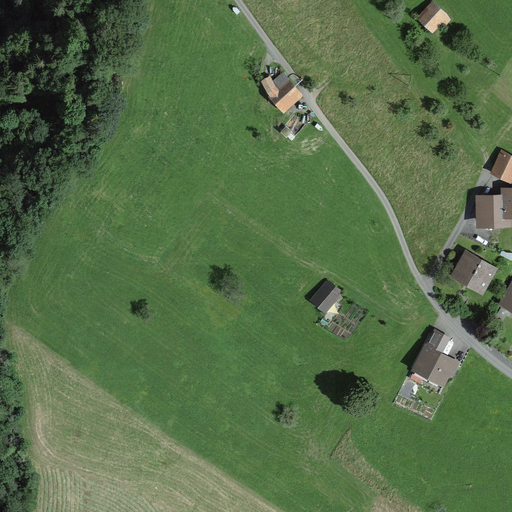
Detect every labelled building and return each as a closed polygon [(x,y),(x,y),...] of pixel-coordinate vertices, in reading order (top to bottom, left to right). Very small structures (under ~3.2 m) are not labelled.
[(434,4),(422,17),(432,28),(441,19),(445,24),(450,19),(434,4)] [(289,80),(283,74),(272,83),(270,79),(264,82),(269,93),(283,107),(298,94),(287,82),(289,80)] [(511,157),(504,154),(496,172),(509,178),(511,171),(511,157)] [(481,199),(481,220),(506,220),(506,211),(506,198),(481,199)] [(466,254),(456,272),(482,287),(492,270),(466,254)] [(329,283),(313,302),(323,310),(339,292),(329,283)] [(476,301),(469,297),(462,309),(469,313),(467,315),(474,319),(472,321),(479,325),(485,315),(486,313),(480,309),(481,307),(474,303),(476,301)] [(494,320),(485,315),(479,325),(478,327),(486,332),(494,320)] [(436,331),(414,372),(439,385),(451,362),(437,354),(446,337),(436,331)]
